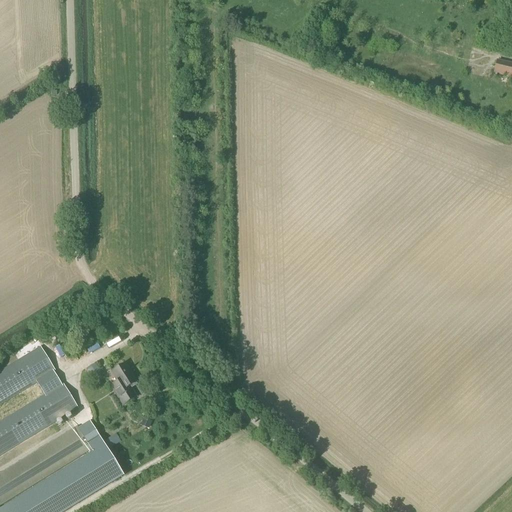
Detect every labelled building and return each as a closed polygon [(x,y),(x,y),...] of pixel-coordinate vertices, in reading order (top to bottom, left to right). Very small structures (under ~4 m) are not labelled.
[(511,78),(511,64),(497,61),(494,74),(511,78)] [(136,340),(141,335),(133,329),(129,334),(136,340)] [(62,386),(54,372),(55,372),(40,348),(0,373),(0,405),(38,382),(46,396),(0,424),(0,455),(77,408),(63,385),(62,386)] [(91,380),(102,374),(96,363),(85,369),(91,380)] [(83,376),(83,365),(62,366),(62,377),(83,376)] [(123,406),(136,398),(130,387),(137,383),(125,365),(113,373),(124,391),(117,395),(123,406)] [(77,427),(0,474),(0,506),(91,451),(93,455),(0,511),(65,511),(123,477),(89,422),(78,429),(77,427)] [(116,434),(104,441),(109,449),(120,442),(116,434)]
